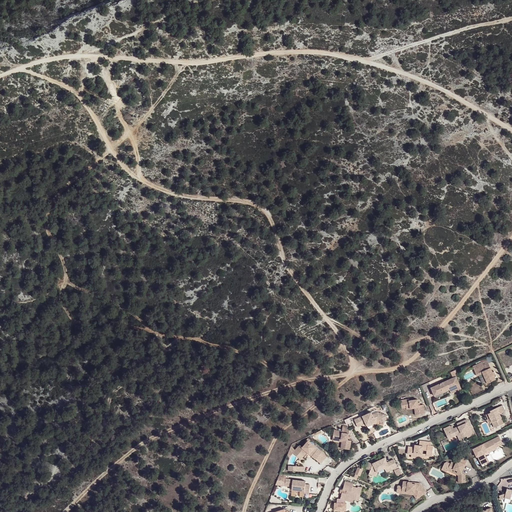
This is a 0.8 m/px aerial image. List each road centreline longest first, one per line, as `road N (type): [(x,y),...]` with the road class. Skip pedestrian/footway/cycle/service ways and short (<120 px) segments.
road 1 (track): [(60,511),(137,443),(239,399),(365,368),(403,367),(511,235)]
road 2 (track): [(511,131),(411,76),(313,51),(212,61),(68,56),(0,75)]
road 3 (track): [(16,69),(71,89),(140,180),(173,196),(262,207),(299,282),(360,369)]
road 4 (residential): [(511,384),(342,464),(320,511)]
road 5 (track): [(247,511),(276,436),(360,369)]
road 6 (track): [(368,62),(511,19)]
